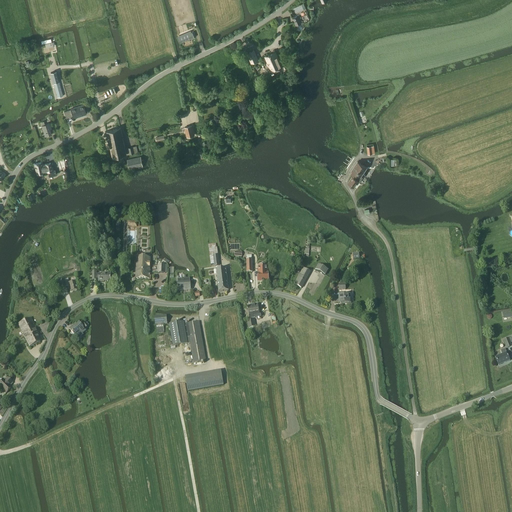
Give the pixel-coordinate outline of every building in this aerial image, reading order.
[(300,24),(297,17),(297,15),(292,17),(293,19),(296,26),(300,24)] [(191,39),(190,37),(189,34),(178,38),(180,43),(191,39)] [(251,64),(259,60),(254,50),(246,53),(251,64)] [(282,68),(276,52),(265,56),(267,62),(266,63),(266,64),(267,65),(269,65),(271,71),(272,71),(272,72),(282,68)] [(50,73),(57,97),(63,96),(57,75),(56,71),(50,73)] [(86,105),(83,106),(83,105),(70,109),(71,110),(69,111),(69,110),(64,112),(66,119),(70,117),(73,116),(74,119),(86,115),(86,113),(88,112),(86,105)] [(49,123),(42,126),(41,126),(45,137),(52,135),(50,129),(51,128),(49,123)] [(112,158),(126,155),(120,128),(106,131),(112,158)] [(141,157),(127,160),(129,169),(138,167),(139,169),(143,168),(141,157)] [(58,160),(60,171),(68,170),(66,159),(58,160)] [(351,170),(352,171),(351,173),(353,175),(348,183),(354,187),(358,182),(359,182),(363,177),(361,176),(367,168),(357,161),(351,170)] [(34,164),(37,174),(52,171),(50,163),(45,164),(42,165),(41,162),(34,164)] [(150,280),(150,258),(149,258),(149,255),(138,255),(138,258),(136,258),(136,279),(150,280)] [(315,270),(325,276),(328,271),(318,265),(315,270)] [(268,273),(267,273),(267,266),(258,267),(258,274),(257,274),(258,283),(269,283),(268,273)] [(310,272),(303,268),(300,274),(300,275),(294,285),(301,288),(310,272)] [(98,274),(97,274),(97,272),(92,272),(92,281),(97,281),(97,279),(98,279),(98,282),(111,282),(111,274),(98,274)] [(191,291),(190,284),(185,284),(184,279),(178,279),(178,284),(177,284),(178,291),(191,291)] [(68,280),(65,281),(64,280),(60,281),(61,282),(57,283),(59,289),(66,288),(66,287),(68,287),(70,293),(77,291),(75,282),(69,284),(68,280)] [(349,296),(348,296),(348,293),(339,293),(340,296),(339,296),(339,304),(350,303),(349,296)] [(249,314),(250,319),(261,317),(261,314),(259,314),(258,305),(257,305),(257,304),(254,305),(247,307),(249,314)] [(511,316),(511,311),(503,313),(504,319),(511,317),(511,316)] [(155,316),(155,326),(167,325),(166,315),(155,316)] [(33,336),(38,333),(31,318),(18,325),(21,333),(26,341),(34,338),(33,336)] [(169,325),(173,346),(190,343),(193,363),(206,361),(199,322),(187,324),(187,319),(183,320),(184,322),(169,325)] [(74,335),(78,331),(81,334),(85,331),(79,324),(75,327),(74,326),(69,330),(74,335)] [(39,335),(38,333),(33,336),(34,338),(26,341),(29,348),(40,342),(37,336),(39,335)] [(511,346),(509,338),(503,341),(506,349),(511,346)] [(501,351),(502,355),(495,357),(498,366),(510,361),(507,353),(505,349),(501,351)] [(221,370),(185,377),(188,392),(224,386),(221,370)] [(0,388),(5,394),(11,389),(9,386),(12,383),(7,379),(4,382),(3,380),(2,381),(1,379),(0,379),(0,388)]
